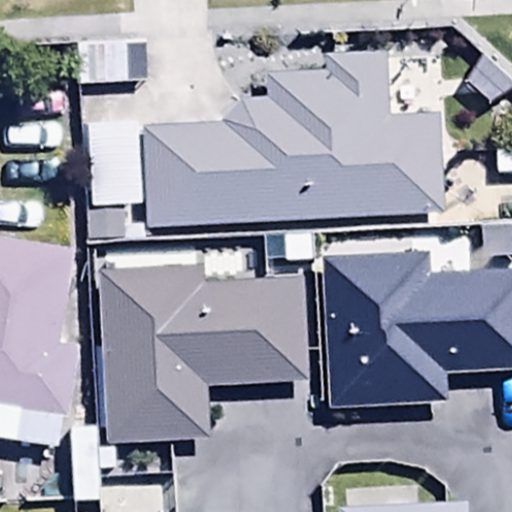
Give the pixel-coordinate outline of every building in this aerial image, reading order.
[(143,219),(144,238),(440,225),(436,131),(390,133),(387,60),(323,62),(324,79),(267,82),(268,105),(230,107),(231,134),(87,140),(90,222),(143,219)] [(0,450),(57,460),(74,361),(58,358),(74,262),(0,250),(0,450)] [(192,255),(95,259),(104,452),(207,447),(205,398),(301,394),(297,291),(204,295),(203,279),(193,279),(192,255)] [(446,416),(445,387),(511,385),(511,284),(428,287),(428,263),(313,266),(316,419),(446,416)] [(93,436),(66,438),(71,511),(98,510),(93,436)]
